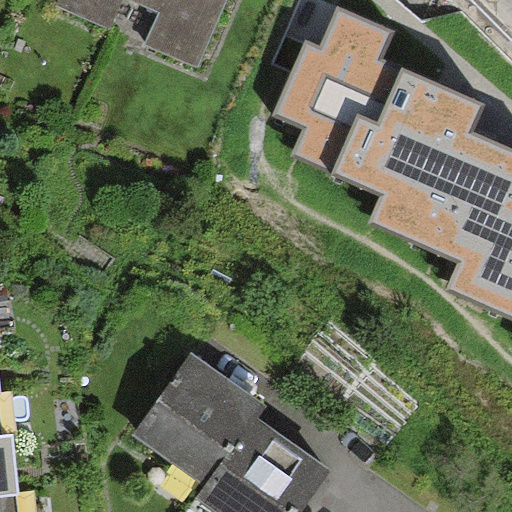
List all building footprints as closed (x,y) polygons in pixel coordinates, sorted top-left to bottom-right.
[(60,0),(110,22),(119,0),(153,0),(161,3),(146,37),(203,62),(230,0),(60,0)] [(374,181),(451,214),(508,81),(341,9),(292,124),(382,163),(374,181)] [(511,254),(487,314),(511,324),(511,254)] [(0,511),(1,511),(0,489),(0,478),(20,477),(16,419),(0,420),(0,376),(7,376),(2,316),(0,315),(0,511)] [(238,511),(292,511),(335,443),(306,425),(263,398),(273,382),(245,364),(195,333),(140,422),(208,464),(194,485),(238,511)]
